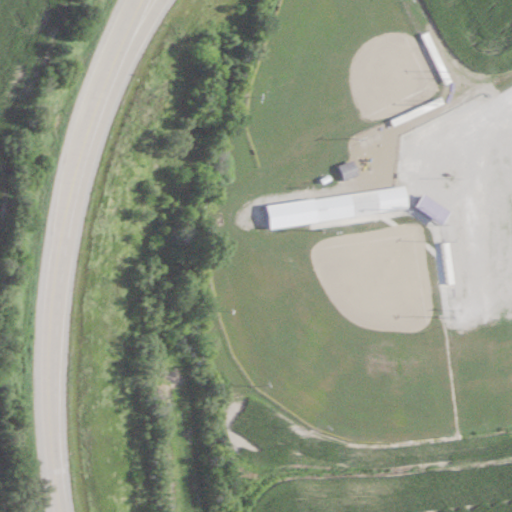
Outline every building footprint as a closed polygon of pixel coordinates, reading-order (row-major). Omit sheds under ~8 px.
[(445,84),(458,78),(434,30),(421,36),(445,84)] [(390,121),(397,135),(447,112),(440,98),(390,121)] [(338,168),(343,183),(360,177),(354,162),(338,168)] [(318,225),(411,208),(405,177),(312,194),(318,225)] [(417,207),(424,197),(449,214),(442,224),(417,207)] [(441,243),(446,284),(456,283),(452,242),(441,243)]
